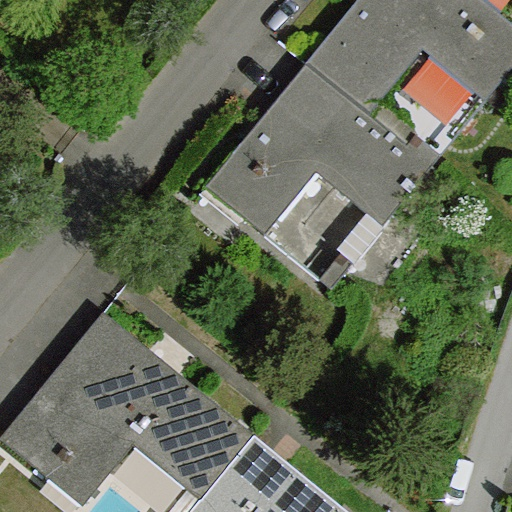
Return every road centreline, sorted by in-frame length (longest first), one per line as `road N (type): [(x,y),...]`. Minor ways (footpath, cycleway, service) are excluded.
road 1 (residential): [(243,0),(0,306)]
road 2 (unknown): [(0,100),(99,181)]
road 3 (residential): [(511,390),(472,511)]
